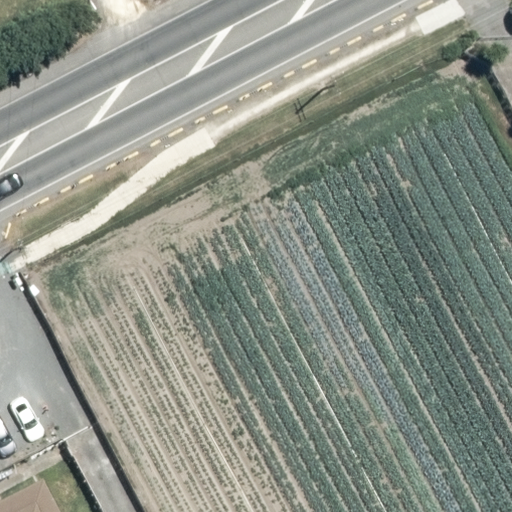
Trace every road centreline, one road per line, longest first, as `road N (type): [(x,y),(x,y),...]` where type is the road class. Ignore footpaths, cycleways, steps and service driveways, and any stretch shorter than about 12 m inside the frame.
road 1 (primary): [(385,0),(0,198)]
road 2 (primary): [(0,123),(236,0)]
